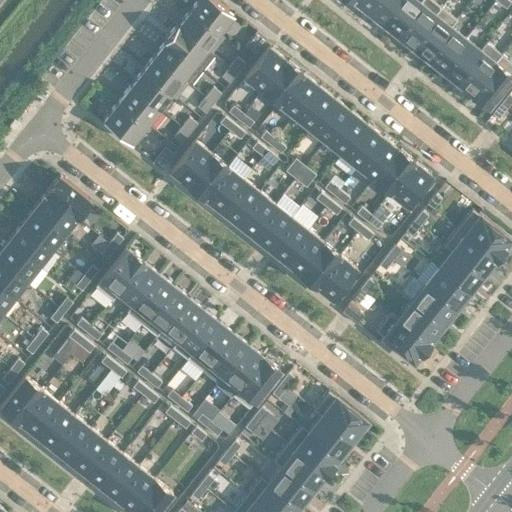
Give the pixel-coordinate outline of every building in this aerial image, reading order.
[(218,1),(217,0),(194,0),(188,8),(203,20),(218,1)] [(395,0),(370,0),(365,8),(366,9),(366,10),(367,11),(367,10),(371,13),(370,13),(371,14),(372,13),(380,20),(395,0)] [(419,1),(418,0),(395,0),(380,20),(382,21),(381,22),(382,23),(382,22),(386,24),(385,25),(386,26),(387,25),(395,32),(419,1)] [(223,35),(218,31),(233,12),(218,1),(203,20),(222,35),(223,35)] [(434,12),(419,1),(395,32),(397,33),(396,34),(397,35),(398,34),(401,36),(400,37),(401,38),(402,37),(410,44),(440,5),(440,4),(434,12)] [(413,46),(416,48),(415,49),(416,50),(417,49),(425,55),(455,17),(440,5),(410,44),(412,45),(411,46),(412,46),(413,46)] [(175,23),(210,50),(222,35),(203,20),(188,8),(177,23),(176,22),(175,23)] [(464,36),(450,25),(456,17),(455,17),(425,55),(427,57),(426,58),(427,58),(428,58),(431,60),(430,61),(431,62),(432,61),(440,67),(464,36)] [(163,38),(194,62),(205,47),(210,51),(210,50),(175,23),(163,38)] [(256,29),(250,36),(258,43),(264,35),(256,29)] [(258,43),(250,36),(244,44),(252,50),(258,43)] [(447,73),(455,79),(480,48),(464,36),(440,67),(442,69),(441,69),(442,70),(443,70),(446,72),(445,73),(446,74),(447,73)] [(186,80),(187,80),(182,76),(194,62),(163,38),(163,39),(164,39),(152,54),(186,80)] [(275,49),(272,47),(272,46),(271,45),(271,46),(268,44),(243,75),(260,88),(285,57),(276,50),(276,49),(275,49)] [(469,91),(470,91),(501,53),(500,52),(494,60),(480,48),(455,79),(457,81),(456,81),(457,82),(458,81),(461,84),(461,85),(462,86),(462,85),(469,91)] [(511,72),(511,61),(501,53),(470,91),(472,93),(471,94),(472,94),(473,94),(476,96),(475,97),(476,98),(477,97),(486,105),(511,72)] [(140,69),(174,96),(186,80),(152,54),(140,69)] [(236,54),(228,64),(236,71),(244,61),(236,54)] [(301,70),(288,59),(289,59),(288,58),(287,59),(285,57),(260,88),(276,101),(301,70)] [(236,71),(228,64),(220,74),(228,81),(236,71)] [(174,96),(140,69),(129,84),(158,107),(169,93),(174,96)] [(307,75),(304,72),(304,71),(303,70),(303,71),(301,70),(276,101),(292,113),(317,83),(308,75),(307,74),(307,75)] [(308,126),(333,95),(320,85),(320,84),(319,83),(319,84),(317,83),(292,113),(308,126)] [(158,107),(129,84),(117,99),(131,110),(146,122),(158,107)] [(212,85),(204,95),(212,101),(220,91),(212,85)] [(499,102),(506,107),(511,98),(511,95),(507,91),(499,102)] [(212,101),(204,95),(196,104),(204,111),(212,101)] [(333,95),(308,126),(324,139),(349,108),(336,97),(335,96),(333,95)] [(131,110),(117,99),(101,118),(116,130),(131,110)] [(491,112),(497,117),(506,107),(499,102),(491,112)] [(227,109),(237,117),(242,111),(232,103),(227,109)] [(356,113),(355,112),(355,113),(351,110),(352,109),(351,108),(351,109),(349,108),(324,139),(340,151),(365,121),(356,113)] [(131,110),(116,130),(131,141),(146,122),(131,110)] [(237,117),(248,125),(253,119),(242,111),(237,117)] [(219,120),(229,128),(234,122),(224,114),(219,120)] [(188,115),(180,125),(188,131),(196,121),(188,115)] [(371,125),(368,123),(368,122),(367,121),(367,122),(365,121),(340,151),(356,164),(381,133),(372,126),(372,125),(371,125)] [(244,130),(234,122),(229,128),(239,136),(244,130)] [(172,135),(181,141),(188,131),(180,125),(172,135)] [(259,134),(269,142),(275,136),(264,128),(259,134)] [(397,146),(384,135),(383,134),(383,135),(381,133),(356,164),(372,177),(397,146),(397,145),(397,146)] [(275,136),(269,142),(280,151),(285,144),(275,136)] [(211,151),(194,138),(169,168),(172,171),(171,171),(172,172),(173,171),(176,174),(176,175),(177,175),(186,182),(211,151)] [(251,146),(261,154),(266,147),(256,139),(251,146)] [(164,145),(158,153),(166,160),(172,152),(164,145)] [(400,147),(399,147),(397,146),(372,177),(388,189),(413,158),(400,148),(401,147),(400,147)] [(276,155),(266,147),(261,154),(271,162),(276,155)] [(211,151),(186,182),(188,184),(188,185),(189,185),(202,195),(227,164),(211,151)] [(161,167),(166,160),(158,153),(152,160),(161,167)] [(289,162),(299,170),(304,164),(294,156),(289,162)] [(419,163),(415,161),(416,160),(415,159),(415,160),(413,159),(413,158),(388,189),(405,203),(430,172),(420,164),(420,163),(419,163)] [(284,169),(294,177),(299,170),(289,162),(284,169)] [(218,207),(243,176),(227,164),(202,195),(204,196),(203,197),(204,197),(205,197),(208,199),(208,200),(209,201),(209,200),(218,207)] [(315,172),(304,164),(299,170),(310,178),(315,172)] [(305,185),(310,178),(299,170),(294,177),(305,185)] [(44,191),(75,215),(89,197),(58,173),(50,183),(49,183),(48,184),(49,184),(46,187),(45,188),(46,188),(44,191)] [(259,189),(243,176),(218,207),(220,209),(219,209),(220,210),(221,209),(234,220),(259,189)] [(323,185),(333,193),(338,187),(328,179),(323,185)] [(338,187),(333,193),(344,201),(349,195),(338,187)] [(250,233),(275,202),(259,189),(234,220),(236,221),(235,222),(236,223),(237,222),(250,233)] [(314,196),(325,204),(330,198),(319,190),(314,196)] [(32,205),(33,205),(32,207),(62,231),(75,215),(44,191),(37,200),(36,199),(36,200),(36,201),(34,204),(33,204),(32,205)] [(440,196),(434,191),(426,201),(432,206),(440,196)] [(340,206),(330,198),(325,204),(335,212),(340,206)] [(275,202),(250,233),(252,234),(251,235),(252,235),(253,235),(256,237),(256,238),(257,239),(257,238),(266,245),(291,214),(275,202)] [(355,210),(365,218),(370,212),(360,204),(355,210)] [(20,221),(19,223),(50,247),(62,231),(32,207),(21,220),(20,220),(20,221)] [(504,246),(503,245),(506,241),(507,242),(508,241),(507,240),(509,237),(471,207),(456,225),(496,256),(504,246)] [(413,218),(419,223),(427,213),(421,208),(413,218)] [(370,212),(365,218),(376,226),(381,220),(370,212)] [(266,245),(268,247),(267,247),(268,248),(269,247),(272,250),(272,251),(273,251),(282,258),(307,227),(291,214),(266,245)] [(347,222),(357,230),(362,223),(352,215),(347,222)] [(413,218),(405,229),(411,233),(419,223),(413,218)] [(10,232),(11,233),(8,236),(7,237),(8,237),(6,239),(37,263),(50,247),(19,223),(12,232),(11,231),(10,232)] [(372,231),(362,223),(357,230),(367,238),(372,231)] [(456,225),(443,242),(482,273),(483,270),(484,271),(485,270),(484,269),(487,266),(487,267),(488,266),(488,265),(494,257),(495,257),(496,256),(456,225)] [(307,227),(282,258),(284,259),(283,260),(284,261),(285,260),(298,270),(298,271),(323,240),(307,227)] [(115,231),(107,241),(114,246),(122,236),(115,231)] [(0,259),(24,279),(37,263),(6,239),(0,246),(0,259)] [(314,283),(339,252),(323,240),(298,271),(300,273),(301,274),(301,273),(314,283)] [(114,246),(107,241),(99,251),(106,256),(114,246)] [(386,252),(392,257),(400,247),(394,242),(386,252)] [(475,283),(474,282),(482,273),(443,242),(442,243),(450,249),(437,265),(430,259),(429,259),(468,290),(470,287),(471,288),(471,287),(471,286),(473,283),(474,284),(475,283)] [(125,246),(94,284),(111,297),(142,258),(132,250),(132,251),(128,248),(129,248),(128,247),(127,248),(125,246)] [(331,297),(356,266),(339,252),(314,283),(316,284),(315,285),(316,286),(317,285),(320,288),(320,289),(321,289),(331,297)] [(386,252),(378,262),(384,267),(392,257),(386,252)] [(118,290),(132,302),(157,271),(149,264),(148,263),(148,264),(144,261),(145,260),(144,260),(143,260),(142,259),(143,259),(142,258),(111,297),(112,298),(118,290)] [(0,285),(12,295),(24,279),(0,259),(0,285)] [(461,299),(468,290),(429,259),(416,276),(455,307),(457,304),(457,305),(458,304),(457,303),(460,300),(461,300),(461,299)] [(90,263),(82,273),(89,278),(97,267),(90,263)] [(75,282),(82,273),(75,267),(68,276),(75,282)] [(157,271),(132,302),(147,314),(172,283),(164,276),(163,275),(163,276),(159,273),(160,272),(159,271),(158,272),(157,271)] [(75,282),(74,283),(81,288),(89,278),(82,273),(75,282)] [(367,276),(359,286),(365,291),(373,281),(367,276)] [(416,277),(423,282),(410,299),(441,324),(443,321),(444,322),(445,321),(444,320),(447,317),(448,316),(447,316),(455,307),(416,276),(416,277)] [(172,283),(147,314),(162,325),(187,294),(179,288),(178,287),(178,288),(174,285),(175,284),(174,283),(173,284),(172,283)] [(0,310),(12,295),(0,285),(0,310)] [(351,296),(357,301),(365,291),(359,286),(351,296)] [(162,325),(177,337),(202,306),(194,300),(194,299),(193,299),(190,297),(190,296),(189,295),(189,296),(187,294),(162,325)] [(65,295),(57,305),(63,310),(71,300),(65,295)] [(390,309),(389,310),(429,341),(429,340),(428,340),(430,338),(430,339),(431,338),(431,337),(433,334),(434,334),(435,333),(434,333),(441,324),(410,299),(397,315),(390,309)] [(363,313),(347,301),(340,310),(356,322),(363,313)] [(57,305),(49,315),(55,320),(63,310),(57,305)] [(177,337),(192,349),(186,356),(186,357),(217,318),(209,312),(209,311),(208,311),(205,309),(205,308),(204,307),(204,308),(202,306),(177,337)] [(429,341),(389,310),(375,329),(413,359),(416,356),(417,355),(416,355),(420,351),(429,341)] [(75,322),(85,330),(90,323),(80,315),(75,322)] [(186,357),(201,369),(232,330),(224,324),(224,323),(223,322),(223,323),(220,321),(220,320),(219,319),(219,320),(217,318),(186,357)] [(90,323),(85,330),(95,338),(100,331),(90,323)] [(40,326),(32,336),(39,341),(47,331),(40,326)] [(68,334),(78,342),(83,336),(73,328),(68,334)] [(234,332),(232,330),(201,369),(202,369),(208,362),(222,373),(247,342),(239,336),(239,335),(239,334),(238,335),(235,333),(235,332),(234,331),(234,332)] [(32,336),(24,346),(31,351),(39,341),(32,336)] [(93,344),(83,336),(78,342),(88,350),(93,344)] [(105,345),(115,354),(120,347),(110,339),(105,345)] [(231,392),(231,393),(262,354),(261,353),(261,354),(254,348),(255,347),(254,346),(253,347),(250,344),(249,343),(249,344),(247,342),(222,373),(237,385),(231,392)] [(120,347),(115,354),(126,362),(131,355),(120,347)] [(100,359),(110,367),(115,361),(105,353),(100,359)] [(231,393),(248,406),(279,367),(269,359),(270,359),(269,358),(268,359),(265,356),(266,355),(265,355),(264,355),(262,354),(231,393)] [(17,356),(9,366),(15,371),(23,361),(17,356)] [(125,369),(115,361),(110,367),(120,375),(125,369)] [(135,369),(145,377),(150,371),(140,363),(135,369)] [(1,376),(7,381),(15,371),(9,366),(1,376)] [(293,375),(287,370),(279,380),(285,385),(293,375)] [(150,371),(145,377),(156,385),(161,379),(150,371)] [(41,387),(24,373),(0,403),(0,405),(14,416),(13,417),(14,418),(14,417),(17,419),(41,387)] [(132,385),(142,393),(147,386),(137,378),(132,385)] [(271,390),(277,395),(285,385),(279,380),(271,390)] [(157,394),(147,386),(142,393),(152,401),(157,394)] [(20,420),(33,431),(57,400),(41,387),(17,419),(19,420),(18,420),(19,421),(20,420)] [(165,393),(176,401),(181,395),(170,387),(165,393)] [(363,422),(366,419),(327,388),(312,407),(351,437),(359,427),(360,428),(361,427),(360,426),(363,423),(363,424),(364,423),(363,422)] [(191,403),(181,395),(176,401),(186,409),(191,403)] [(38,436),(39,437),(40,437),(49,444),(73,413),(57,400),(33,431),(35,432),(34,433),(35,434),(36,433),(39,436),(38,436)] [(279,408),(288,415),(292,409),(283,402),(279,408)] [(164,410),(174,418),(179,412),(169,404),(164,410)] [(266,409),(260,404),(252,414),(258,419),(266,409)] [(300,423),(299,424),(338,454),(345,445),(346,446),(347,445),(346,444),(348,441),(349,441),(350,440),(349,440),(351,437),(312,407),(320,413),(307,429),(300,423)] [(195,417),(206,425),(211,419),(200,411),(195,417)] [(174,418),(184,426),(189,420),(179,412),(174,418)] [(52,446),(65,456),(89,425),(73,413),(49,444),(51,445),(50,446),(51,446),(52,446)] [(244,424),(250,429),(258,419),(252,414),(244,424)] [(221,427),(211,419),(206,425),(216,433),(221,427)] [(205,432),(195,424),(190,430),(200,438),(205,432)] [(337,457),(336,457),(338,454),(299,424),(286,441),(325,472),(333,462),(332,461),(335,458),(336,458),(337,457)] [(72,462),(81,469),(105,438),(89,425),(65,456),(67,458),(66,458),(67,459),(68,459),(71,461),(70,462),(71,462),(72,462)] [(84,471),(97,482),(121,451),(105,438),(81,469),(83,470),(82,471),(83,472),(84,471)] [(225,448),(231,453),(239,443),(233,438),(225,448)] [(286,441),(272,458),(311,488),(313,486),(314,486),(314,485),(316,482),(317,482),(318,481),(317,481),(324,472),(325,473),(325,472),(286,441)] [(217,458),(223,463),(231,453),(225,448),(217,458)] [(137,463),(121,451),(97,482),(99,483),(98,484),(99,484),(100,484),(103,486),(102,487),(103,488),(104,487),(113,494),(137,463)] [(304,499),(304,498),(311,488),(272,458),(279,464),(267,480),(259,474),(259,475),(298,505),(299,503),(300,503),(301,502),(300,502),(303,499),(304,499)] [(137,463),(113,494),(115,496),(114,496),(115,497),(116,496),(119,499),(118,500),(119,500),(120,500),(129,507),(153,476),(137,463)] [(206,472),(198,482),(205,487),(213,477),(206,472)] [(292,511),(298,505),(259,475),(246,492),(271,511),(292,511)] [(154,511),(171,490),(153,476),(129,507),(131,509),(130,510),(131,510),(132,510),(134,511),(154,511)] [(205,487),(198,482),(190,492),(197,497),(205,487)] [(271,511),(246,492),(232,508),(236,511),(271,511)]
